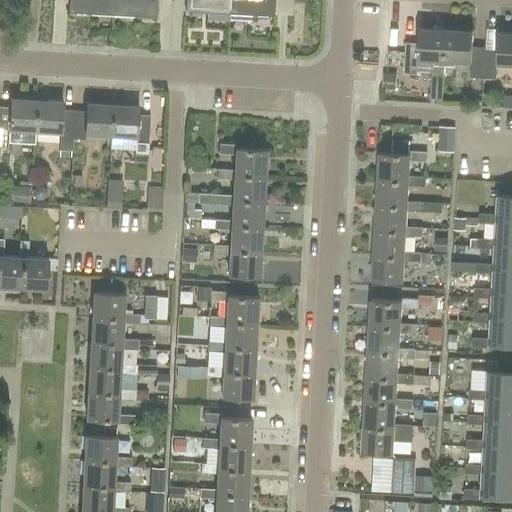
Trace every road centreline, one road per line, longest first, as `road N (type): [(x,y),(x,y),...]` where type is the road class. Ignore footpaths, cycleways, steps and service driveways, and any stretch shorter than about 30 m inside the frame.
road 1 (residential): [(316,511),(341,79)]
road 2 (residential): [(0,59),(341,79)]
